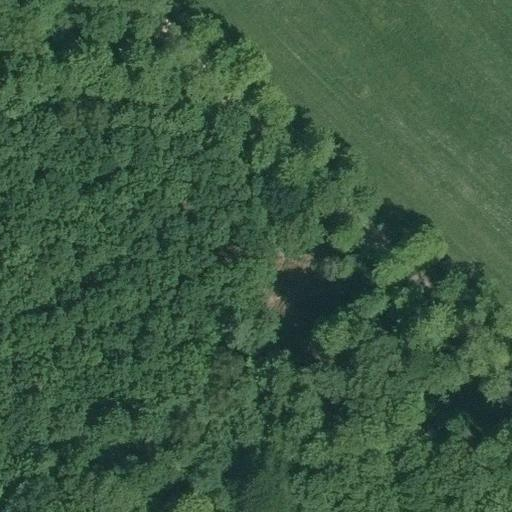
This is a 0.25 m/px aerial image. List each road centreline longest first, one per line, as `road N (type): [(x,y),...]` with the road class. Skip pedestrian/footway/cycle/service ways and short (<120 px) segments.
road 1 (track): [(511,374),(137,0)]
road 2 (track): [(0,89),(245,106)]
